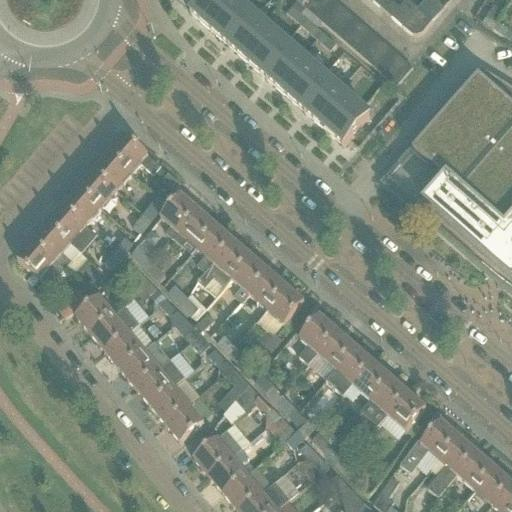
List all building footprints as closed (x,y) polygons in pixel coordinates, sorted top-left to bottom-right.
[(204,28),(226,4),(221,0),(205,0),(191,18),(192,19),(193,17),(199,22),(198,23),(204,28)] [(302,10),(310,0),(290,0),(298,6),(302,10)] [(312,18),(327,0),(310,0),(302,10),(306,13),(312,18)] [(329,0),(327,0),(312,18),(320,25),(337,6),(329,0)] [(390,2),(391,0),(367,0),(382,13),(391,3),(390,2)] [(419,12),(407,2),(391,21),(403,31),(419,12)] [(217,39),(238,15),(226,4),(204,28),(217,39)] [(298,6),(287,19),(296,26),(306,13),(302,10),(298,6)] [(337,6),(320,25),(321,26),(330,34),(346,15),(337,6)] [(433,25),(419,12),(403,31),(412,39),(414,39),(417,39),(419,39),(421,38),(423,36),(425,35),(432,25),(432,26),(433,25)] [(306,13),(296,26),(311,39),(316,33),(316,32),(321,26),(320,25),(312,18),(306,13)] [(231,49),(254,22),(248,16),(244,20),(238,15),(217,39),(223,45),(224,44),(230,49),(231,49)] [(346,15),(330,34),(339,42),(356,23),(346,15)] [(488,19),(483,27),(493,34),(498,26),(488,19)] [(242,62),(264,37),(259,33),(262,29),(254,22),(231,49),(230,49),(229,51),(230,52),(231,50),(237,55),(236,56),(242,62)] [(356,23),(339,42),(349,50),(365,31),(356,23)] [(511,34),(498,26),(493,34),(511,45),(511,34)] [(365,31),(349,50),(358,58),(375,39),(365,31)] [(327,42),(316,33),(311,39),(321,48),(327,42)] [(255,73),(277,48),(264,37),(242,62),(255,73)] [(375,39),(358,58),(368,67),(384,47),(375,39)] [(336,50),(327,42),(321,48),(331,56),(336,50)] [(384,47),(368,67),(378,75),(394,56),(384,47)] [(269,83),(293,55),(285,49),(282,52),(277,48),(255,73),(261,78),(262,77),(268,82),(267,84),(268,85),(269,83)] [(281,95),(302,70),(297,66),(301,62),(293,55),(269,83),(275,88),(274,89),(281,95)] [(394,56),(378,75),(387,83),(404,64),(394,56)] [(404,64),(387,83),(397,91),(411,74),(413,72),(404,64)] [(293,106),(315,81),(302,70),(281,95),(293,106)] [(511,97),(482,79),(413,157),(403,168),(387,187),(390,190),(488,275),(494,280),(497,276),(508,285),(505,289),(508,292),(511,295),(511,97)] [(307,116),(331,89),(323,82),(320,86),(315,81),(293,106),(299,111),(300,110),(306,115),(305,117),(306,118),(307,116)] [(319,128),(340,104),(335,99),(339,96),(331,89),(307,116),(313,122),(312,122),(319,128)] [(329,142),(353,115),(340,104),(319,128),(325,134),(323,137),(329,142)] [(357,119),(353,115),(329,142),(333,145),(336,143),(337,144),(338,143),(344,148),(343,150),(344,151),(369,121),(362,114),(357,119)] [(126,141),(109,159),(132,179),(141,169),(154,180),(156,178),(164,185),(163,185),(175,195),(180,189),(169,179),(161,172),(126,141)] [(132,179),(109,159),(95,176),(117,196),(132,179)] [(117,196),(95,176),(79,194),(102,214),(117,196)] [(87,231),(101,215),(102,214),(79,194),(64,211),(87,231)] [(166,236),(174,243),(199,215),(181,199),(161,222),(171,231),(166,236)] [(144,219),(151,224),(161,211),(154,206),(144,219)] [(96,239),(87,231),(64,211),(49,229),(71,249),(80,258),(96,239)] [(196,253),(216,230),(199,215),(174,243),(180,249),(185,244),(196,253)] [(141,237),(151,224),(144,219),(134,232),(141,237)] [(49,229),(33,247),(64,274),(71,266),(63,259),(71,249),(49,229)] [(234,246),(216,230),(196,253),(205,261),(196,270),(205,278),(205,279),(234,246)] [(125,243),(115,256),(123,261),(132,248),(125,243)] [(251,261),(234,246),(205,279),(205,278),(198,287),(214,302),(230,283),(231,284),(251,261)] [(64,274),(33,247),(18,264),(50,292),(64,275),(64,274)] [(153,268),(144,259),(147,255),(141,248),(131,257),(148,274),(153,268)] [(113,274),(123,261),(115,256),(106,269),(113,274)] [(269,277),(251,261),(231,284),(241,292),(233,301),(239,307),(247,298),(249,300),(269,277)] [(166,281),(153,268),(148,274),(160,287),(166,281)] [(138,289),(145,283),(133,271),(127,277),(138,289)] [(267,315),(287,292),(269,277),(249,300),(267,315)] [(157,295),(145,283),(138,289),(141,292),(147,298),(150,301),(157,295)] [(93,287),(82,296),(88,303),(99,294),(93,287)] [(187,303),(176,291),(169,297),(181,309),(187,303)] [(287,292),(267,315),(285,331),(285,330),(305,308),(287,292)] [(82,296),(71,305),(77,312),(88,303),(82,296)] [(93,340),(116,320),(101,302),(77,321),(93,340)] [(198,314),(187,303),(181,309),(192,321),(198,314)] [(160,311),(172,323),(178,316),(166,304),(160,311)] [(108,358),(131,338),(141,330),(126,312),(116,320),(93,340),(108,358)] [(190,328),(178,316),(172,323),(184,335),(190,328)] [(208,319),(196,330),(203,337),(214,325),(208,319)] [(318,360),(338,336),(320,321),(300,344),(308,352),(299,362),(308,370),(318,360)] [(196,330),(184,342),(201,359),(210,350),(200,339),(203,337),(196,330)] [(356,352),(338,336),(318,360),(335,375),(356,352)] [(122,376),(146,356),(131,338),(108,358),(122,376)] [(219,347),(230,359),(237,353),(225,341),(219,347)] [(146,356),(122,376),(137,394),(171,366),(156,348),(146,356)] [(335,375),(326,385),(344,401),(353,390),(373,367),(356,352),(335,375)] [(248,365),(237,353),(230,359),(242,371),(248,365)] [(216,355),(209,361),(220,372),(227,366),(216,355)] [(152,412),(176,392),(186,384),(171,366),(137,394),(152,412)] [(227,366),(220,372),(230,382),(236,376),(227,366)] [(373,367),(353,390),(371,406),(391,382),(373,367)] [(284,402),(273,391),(262,380),(256,386),(266,397),(278,409),(284,402)] [(388,421),(408,397),(391,382),(371,406),(388,421)] [(256,409),(266,419),(272,413),(261,402),(250,390),(244,396),(235,407),(247,419),(256,409)] [(167,430),(191,410),(176,392),(152,412),(167,430)] [(427,413),(408,397),(388,421),(405,435),(406,437),(427,413)] [(296,414),(284,402),(278,409),(290,421),(296,414)] [(206,429),(191,410),(167,430),(182,448),(206,429)] [(283,436),(289,430),(284,425),(272,413),(266,419),(277,430),(283,436)] [(311,424),(300,436),(306,442),(317,431),(311,424)] [(439,465),(459,442),(442,426),(423,448),(419,446),(404,466),(401,471),(411,478),(422,463),(428,456),(439,465)] [(294,454),(306,442),(300,436),(288,448),(294,454)] [(234,463),(243,455),(228,437),(195,464),(211,482),(234,463)] [(313,445),(325,457),(331,451),(319,439),(313,445)] [(457,480),(477,457),(459,442),(439,465),(446,472),(439,480),(428,493),(439,503),(458,481),(457,480)] [(301,455),(312,467),(318,461),(307,449),(301,455)] [(331,451),(325,457),(347,480),(353,474),(354,460),(349,455),(341,463),(331,451)] [(225,500),(249,480),(248,480),(241,470),(249,463),(243,455),(234,463),(211,482),(225,500)] [(495,473),(477,457),(457,480),(458,481),(475,496),(495,473)] [(330,473),(318,461),(312,467),(324,479),(330,473)] [(263,496),(271,490),(256,473),(248,480),(249,480),(225,500),(235,511),(246,511),(264,498),(263,496)] [(511,488),(511,487),(495,473),(475,496),(493,511),(511,488)] [(364,486),(353,474),(347,480),(358,492),(364,486)] [(330,486),(342,498),(348,492),(337,480),(330,486)] [(389,503),(399,487),(390,482),(373,508),(378,511),(392,511),(391,510),(394,507),(389,503)] [(275,486),(271,490),(263,496),(264,498),(246,511),(282,511),(291,505),(275,486)] [(511,511),(511,488),(493,511),(511,511)] [(360,504),(348,492),(342,498),(353,510),(360,504)]
